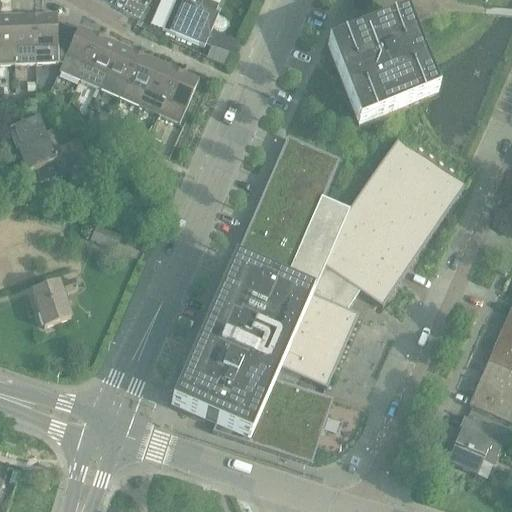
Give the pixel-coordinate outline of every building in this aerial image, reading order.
[(196,0),(175,0),(162,32),(202,49),(211,29),(218,32),(219,32),(220,32),(220,33),(221,33),(222,33),(223,32),(224,32),(225,31),(226,30),(227,29),(227,28),(227,27),(227,26),(227,25),(227,24),(227,23),(226,22),(225,21),(224,20),(223,20),(216,17),(213,15),(216,8),(196,0)] [(60,68),(75,33),(55,25),(55,17),(32,18),(34,67),(57,66),(60,68)] [(437,97),(410,27),(406,17),(327,49),(358,128),(437,97)] [(34,67),(32,18),(11,19),(13,68),(34,67)] [(0,68),(13,68),(11,19),(0,19),(0,68)] [(78,84),(98,39),(77,29),(75,33),(60,68),(57,75),(78,84)] [(226,51),(230,40),(214,34),(210,45),(226,51)] [(98,92),(117,47),(98,39),(78,84),(98,92)] [(117,101),(137,56),(117,47),(98,92),(117,101)] [(211,49),(207,59),(226,67),(230,56),(211,49)] [(137,110),(157,64),(137,56),(117,101),(137,110)] [(157,118),(177,73),(157,64),(137,110),(157,118)] [(178,128),(197,82),(177,73),(157,118),(178,128)] [(36,96),(37,84),(26,84),(26,96),(36,96)] [(16,96),(12,87),(1,91),(5,100),(16,96)] [(318,108),(322,99),(308,92),(307,93),(304,101),(303,102),(318,108)] [(105,131),(109,123),(98,118),(95,127),(105,131)] [(88,168),(77,142),(57,150),(50,135),(43,138),(37,122),(12,132),(20,152),(15,153),(25,177),(54,166),(60,179),(88,168)] [(121,139),(125,129),(114,124),(110,134),(121,139)] [(230,270),(170,410),(189,418),(204,425),(205,425),(214,429),(211,436),(311,468),(317,448),(332,403),(322,400),(274,385),(280,372),(324,392),(326,392),(327,390),(358,319),(346,313),(359,295),(366,300),(370,303),(382,311),(388,302),(401,283),(410,270),(461,195),(465,189),(397,142),(349,212),(322,202),(339,163),(287,141),(241,246),(230,270)] [(162,158),(166,150),(155,145),(152,154),(162,158)] [(113,253),(119,239),(97,229),(91,243),(113,253)] [(69,322),(61,298),(76,293),(72,283),(57,288),(57,286),(30,295),(42,332),(69,322)] [(511,315),(507,314),(485,365),(511,377),(511,315)] [(510,429),(511,424),(511,377),(485,365),(466,410),(510,429)] [(491,469),(504,439),(462,421),(455,437),(458,438),(446,466),(475,478),(481,464),(491,469)]
